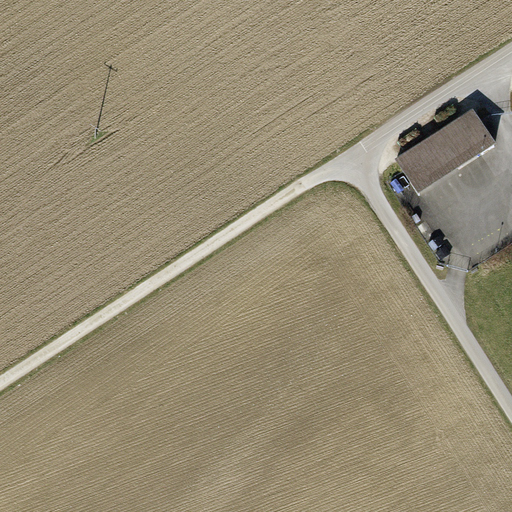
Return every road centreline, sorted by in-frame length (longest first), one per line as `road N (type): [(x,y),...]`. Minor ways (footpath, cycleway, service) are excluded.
road 1 (unclassified): [(511,59),(351,157),(511,405)]
road 2 (track): [(351,157),(0,385)]
